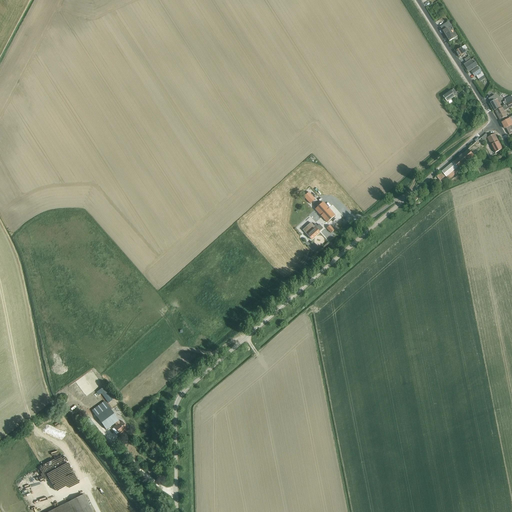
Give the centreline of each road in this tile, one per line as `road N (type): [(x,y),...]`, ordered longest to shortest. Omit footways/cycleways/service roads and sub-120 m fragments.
road 1 (unclassified): [(176,511),(174,415),(182,392),(495,121)]
road 2 (tertiary): [(495,121),(417,0)]
